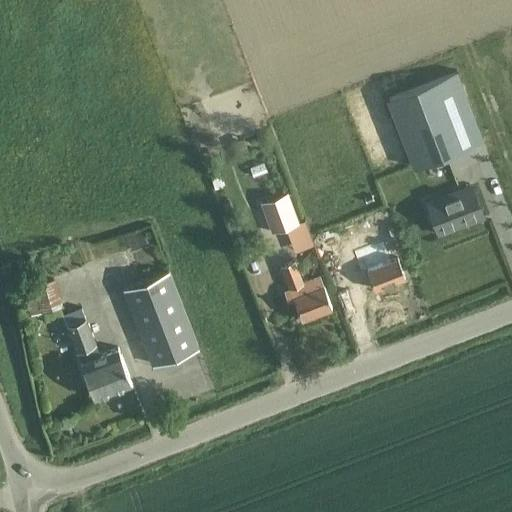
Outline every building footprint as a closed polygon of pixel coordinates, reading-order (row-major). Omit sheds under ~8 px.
[(457,71),(388,98),(414,164),(483,138),(457,71)] [(243,137),(231,142),(236,153),(247,149),(243,137)] [(472,185),(428,201),(439,232),(483,215),(472,185)] [(270,231),(297,222),(286,192),(260,202),(270,231)] [(391,258),(385,244),(376,247),(371,233),(392,224),(385,206),(348,220),(376,289),(407,277),(399,255),(391,258)] [(313,243),(309,232),(299,236),(303,246),(313,243)] [(282,264),(301,318),(333,306),(322,274),(304,281),(296,259),(282,264)] [(168,269),(123,287),(152,363),(198,345),(168,269)] [(30,312),(61,303),(53,279),(23,288),(30,312)] [(99,353),(85,316),(81,307),(63,314),(66,323),(76,349),(77,349),(81,360),(80,360),(94,396),(131,381),(118,346),(99,353)] [(50,317),(56,340),(67,337),(61,314),(50,317)]
